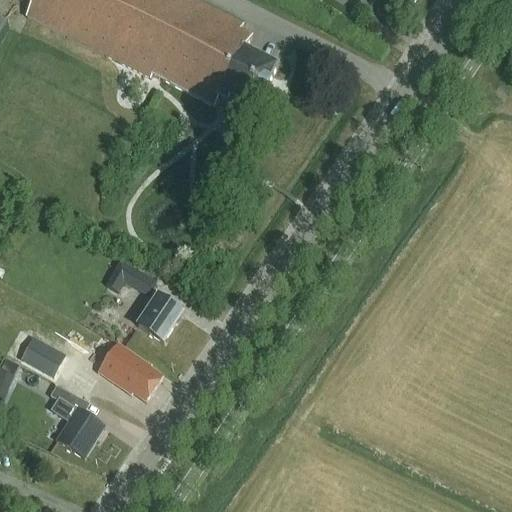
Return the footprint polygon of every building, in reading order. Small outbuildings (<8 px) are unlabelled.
[(190,0),(35,0),(26,19),(150,81),(151,78),(215,110),(220,101),(228,106),(231,101),(255,113),(276,70),(246,55),(253,41),(241,34),(244,27),(190,0)] [(319,0),(321,1),(322,0),(390,0),(397,4),(399,0),(413,9),(418,0),(319,0)] [(0,44),(8,28),(0,23),(0,44)] [(156,285),(133,270),(123,264),(107,289),(117,295),(125,282),(149,297),(156,285)] [(14,315),(63,343),(73,326),(8,288),(0,301),(0,328),(5,331),(14,315)] [(165,347),(184,318),(159,300),(158,301),(156,300),(151,307),(153,309),(139,330),(165,347)] [(152,370),(151,369),(120,348),(116,345),(113,350),(117,353),(100,377),(132,399),(133,397),(146,406),(164,380),(151,371),(152,370)] [(56,355),(48,369),(68,381),(76,367),(56,355)] [(21,365),(8,359),(2,373),(14,379),(21,365)] [(76,367),(68,381),(90,394),(98,380),(76,367)] [(52,398),(65,404),(67,405),(70,407),(75,397),(57,388),(52,398)] [(79,413),(65,404),(59,415),(72,423),(58,445),(85,463),(106,431),(79,413)]
